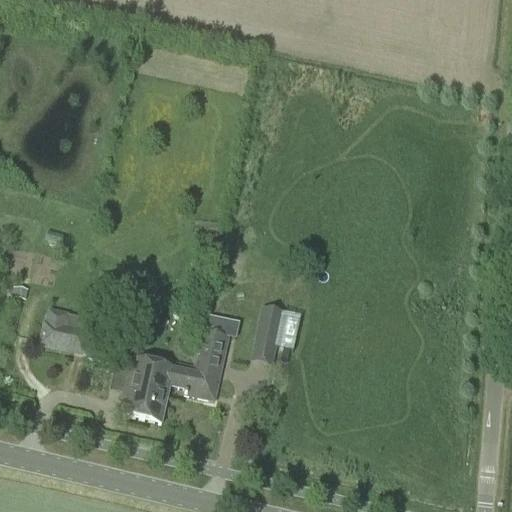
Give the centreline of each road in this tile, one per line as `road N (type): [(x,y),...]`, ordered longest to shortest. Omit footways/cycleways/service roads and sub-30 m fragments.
road 1 (secondary): [(0,448),(264,511)]
road 2 (unclassified): [(491,511),(511,264)]
